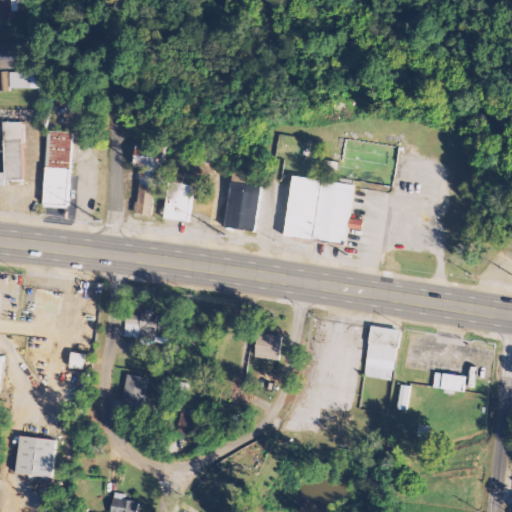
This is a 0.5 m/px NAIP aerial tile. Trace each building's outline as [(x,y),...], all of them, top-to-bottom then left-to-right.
[(0,0),(0,20),(13,21),(13,0),(0,0)] [(28,58),(28,41),(0,41),(0,67),(19,67),(19,58),(28,58)] [(22,62),(5,62),(5,71),(22,70),(22,62)] [(32,71),(0,71),(0,88),(32,88),(32,71)] [(23,120),(4,121),(5,181),(24,181),(23,120)] [(74,131),(48,129),(44,205),(70,207),(74,131)] [(159,145),(136,143),(134,165),(139,166),(136,214),(153,215),(159,145)] [(340,163),(327,161),(324,176),(337,178),(340,163)] [(0,186),(10,187),(10,174),(0,174),(0,186)] [(285,237),(346,245),(354,183),(293,175),(285,237)] [(195,184),(170,180),(164,217),(189,221),(195,184)] [(263,184),(231,180),(225,227),(256,231),(263,184)] [(127,337),(159,340),(160,329),(172,330),(173,316),(160,315),(161,311),(147,310),(147,321),(129,319),(127,337)] [(394,380),(401,329),(371,324),(364,376),(394,380)] [(254,359),(277,360),(278,347),(285,348),(285,337),(255,335),(254,359)] [(0,353),(0,392),(5,393),(9,354),(0,353)] [(434,387),(465,390),(467,374),(436,372),(434,387)] [(150,377),(129,376),(127,408),(148,409),(150,377)] [(420,396),(411,396),(411,384),(397,384),(397,409),(420,409),(420,396)] [(183,435),(204,437),(205,418),(185,416),(183,435)] [(59,439),(54,476),(18,471),(24,434),(59,439)] [(129,500),(130,495),(120,493),(115,511),(143,511),(145,504),(129,500)]
